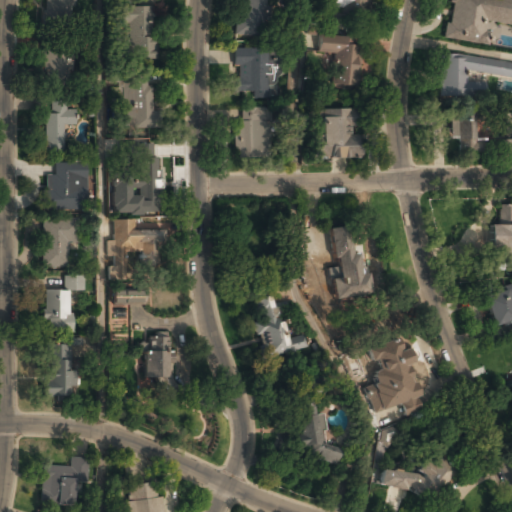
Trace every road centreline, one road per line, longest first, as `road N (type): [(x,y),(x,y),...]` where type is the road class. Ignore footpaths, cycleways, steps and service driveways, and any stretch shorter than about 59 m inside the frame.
road 1 (residential): [(208,0),(201,286),(243,444),(215,511)]
road 2 (residential): [(408,0),(393,94),(404,181),(455,356),(511,484)]
road 3 (residential): [(7,11),(0,495)]
road 4 (residential): [(511,178),(198,187)]
road 5 (residential): [(293,511),(111,434),(0,424)]
